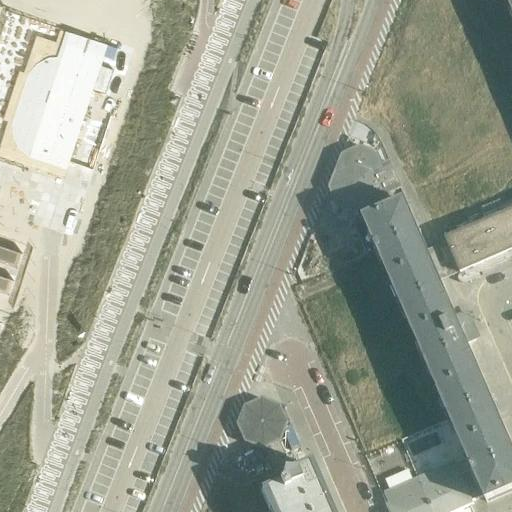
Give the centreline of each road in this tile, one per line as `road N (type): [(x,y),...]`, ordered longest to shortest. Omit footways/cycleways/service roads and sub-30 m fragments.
road 1 (secondary): [(162,511),(343,56)]
road 2 (residential): [(360,511),(290,354)]
